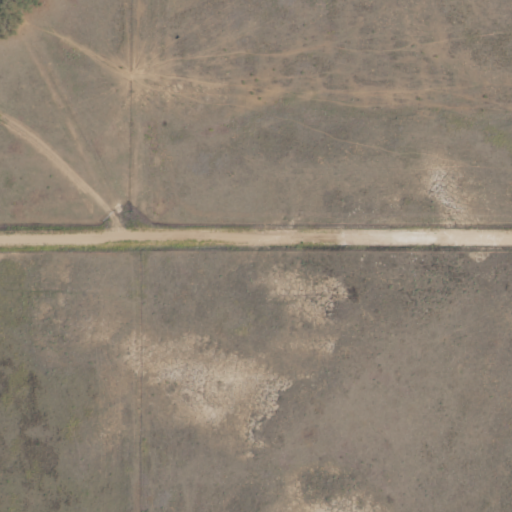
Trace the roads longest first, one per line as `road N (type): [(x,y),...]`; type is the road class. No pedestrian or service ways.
road 1 (residential): [(0,236),(511,235)]
road 2 (residential): [(152,204),(48,90),(0,1)]
road 3 (residential): [(155,236),(152,204),(178,178),(179,0)]
